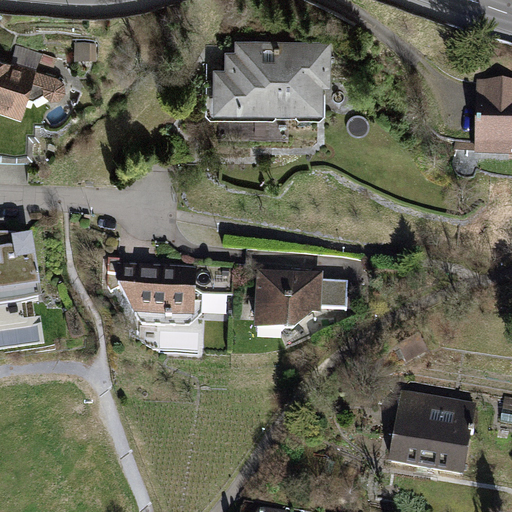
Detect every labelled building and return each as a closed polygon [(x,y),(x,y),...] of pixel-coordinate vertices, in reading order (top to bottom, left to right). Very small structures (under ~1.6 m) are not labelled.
[(331,44),(235,41),(236,52),(226,51),(226,69),(213,69),(213,114),(324,115),(323,86),(331,86),(331,44)] [(72,82),(0,61),(0,114),(31,123),(38,100),(65,108),(72,82)] [(511,82),(478,82),(477,162),(511,160),(511,82)] [(35,236),(0,234),(0,311),(42,308),(35,236)] [(198,267),(118,265),(118,292),(136,324),(196,325),(198,267)] [(325,276),(257,273),(254,332),(300,339),(322,317),(323,312),(353,314),(353,284),(324,282),(325,276)] [(421,337),(395,347),(402,364),(427,354),(421,337)] [(476,407),(404,395),(389,469),(464,482),(476,407)]
